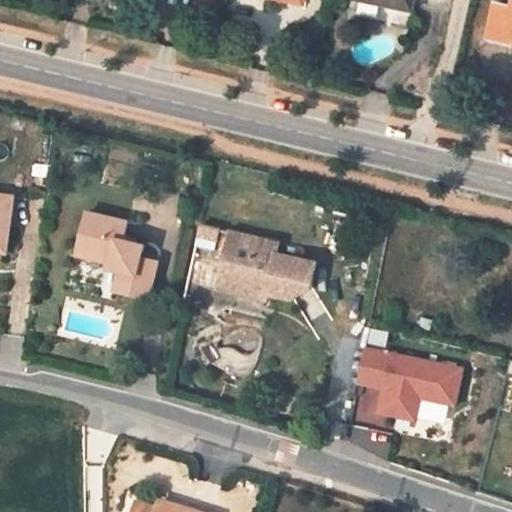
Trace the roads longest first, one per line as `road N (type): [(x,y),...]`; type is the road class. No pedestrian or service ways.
road 1 (secondary): [(511,188),(0,61)]
road 2 (unclassified): [(456,511),(0,380)]
